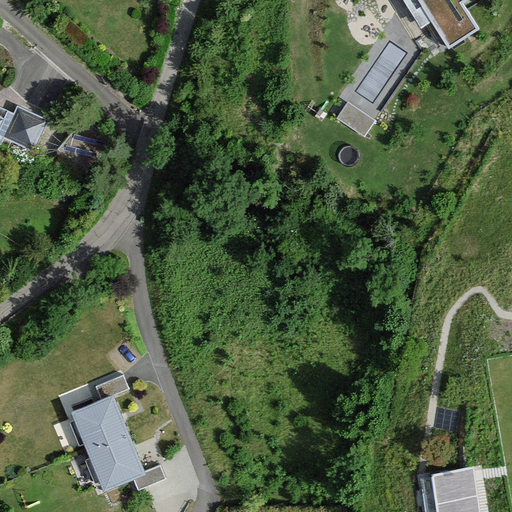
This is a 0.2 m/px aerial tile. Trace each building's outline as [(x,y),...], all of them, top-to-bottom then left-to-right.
[(410,0),(426,24),(432,20),(449,46),(481,25),(464,0),(410,0)] [(369,133),(379,116),(351,100),(341,118),(369,133)] [(52,118),(18,104),(4,137),(37,152),(52,118)] [(73,411),(101,486),(131,475),(137,491),(169,479),(163,463),(185,455),(158,380),(73,411)] [(479,511),(473,464),(427,470),(432,511),(479,511)]
